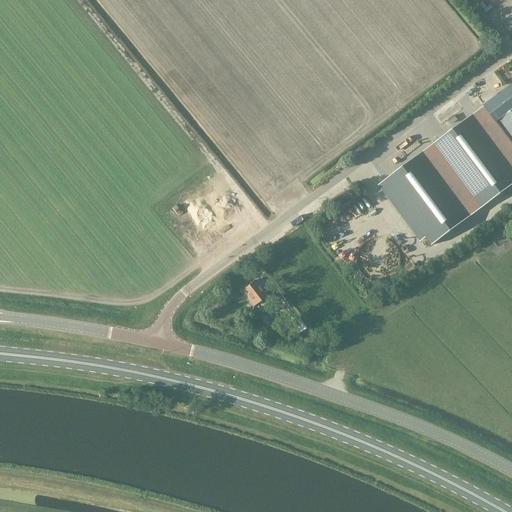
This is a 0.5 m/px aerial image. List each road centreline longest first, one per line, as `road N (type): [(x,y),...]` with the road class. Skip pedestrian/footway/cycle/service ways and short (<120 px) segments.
road 1 (primary): [(502,511),(421,468),(269,408),(143,374),(0,353)]
road 2 (unclassified): [(154,340),(183,292),(511,49)]
road 3 (unclassified): [(511,471),(393,416),(154,340)]
road 4 (unclassified): [(0,317),(154,340)]
